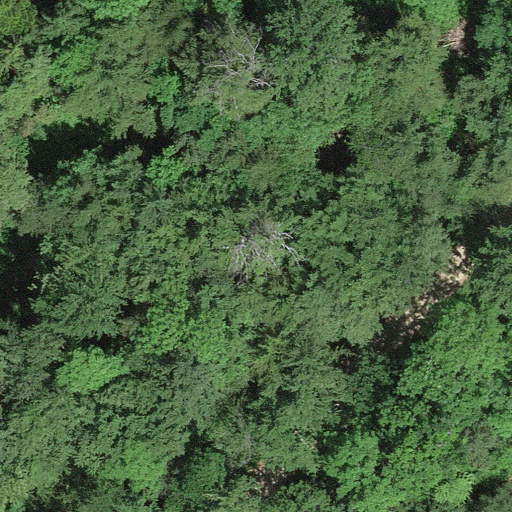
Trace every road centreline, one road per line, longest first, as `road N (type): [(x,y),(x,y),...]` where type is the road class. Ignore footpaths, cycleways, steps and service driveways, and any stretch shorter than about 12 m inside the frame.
road 1 (track): [(221,511),(511,224)]
road 2 (track): [(0,136),(164,0)]
